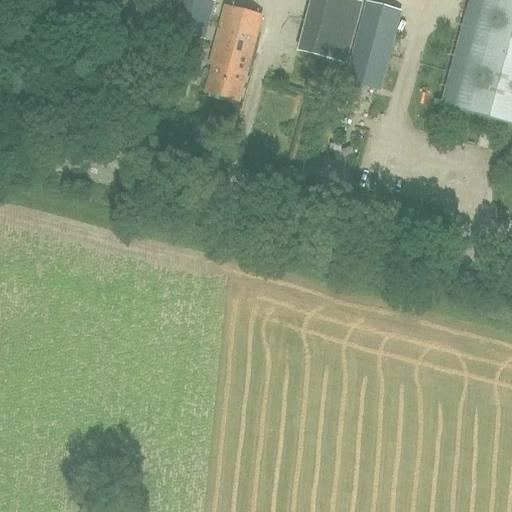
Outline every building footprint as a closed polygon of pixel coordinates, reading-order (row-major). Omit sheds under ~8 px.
[(354,0),(312,0),(298,52),(345,64),(361,2),(354,0)] [(511,0),(463,0),(435,103),(511,123),(511,0)] [(379,89),(400,12),(367,4),(347,81),(379,89)] [(241,102),(263,17),(226,8),(215,53),(218,54),(208,94),(241,102)] [(428,189),(433,178),(406,165),(401,176),(428,189)]
